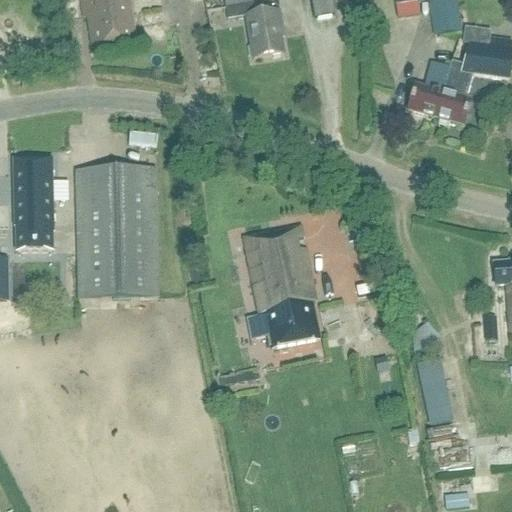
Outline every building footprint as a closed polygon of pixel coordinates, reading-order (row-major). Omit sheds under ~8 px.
[(91,56),(139,48),(135,19),(131,20),(128,0),(86,0),(87,4),(80,5),(82,23),(86,22),(91,56)] [(221,0),(224,12),(244,9),(252,64),(283,59),(279,37),(282,35),(279,16),(254,20),(250,0),(221,0)] [(333,21),(329,0),(308,0),(313,25),(333,21)] [(428,6),(433,42),(461,37),(455,0),(392,0),(395,11),(398,24),(419,21),(417,7),(428,6)] [(511,54),(511,45),(507,44),(489,42),(490,35),(464,31),(461,47),(467,48),(464,70),(451,66),(434,124),(462,132),(470,105),(465,104),(473,80),(507,84),(511,54)] [(407,116),(434,124),(451,66),(450,66),(449,72),(438,69),(431,95),(414,90),(407,116)] [(51,164),(13,164),(14,232),(16,232),(16,257),(51,257),(50,232),(52,231),(51,207),(51,187),(51,164)] [(75,175),(78,305),(158,303),(155,173),(75,175)] [(300,231),(244,242),(260,322),(264,322),(271,353),(318,344),(314,326),(320,325),(305,253),(298,254),(296,244),(303,243),(300,231)] [(511,264),(509,264),(509,266),(493,267),(494,289),(505,288),(508,334),(511,333),(511,264)]
